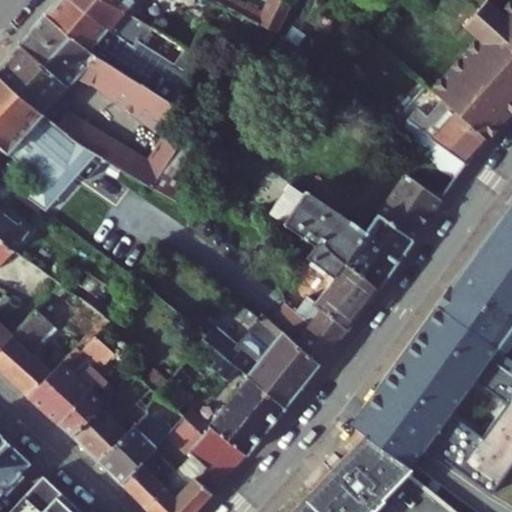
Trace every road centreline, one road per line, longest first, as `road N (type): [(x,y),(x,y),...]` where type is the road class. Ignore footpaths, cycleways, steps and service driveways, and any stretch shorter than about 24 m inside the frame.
road 1 (tertiary): [(511,161),(320,427),(241,511)]
road 2 (residential): [(121,511),(0,396)]
